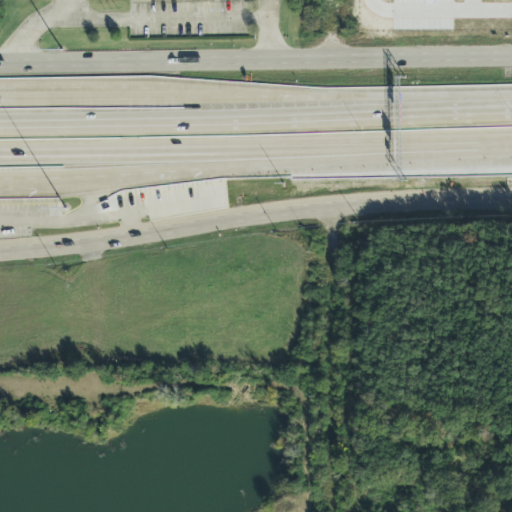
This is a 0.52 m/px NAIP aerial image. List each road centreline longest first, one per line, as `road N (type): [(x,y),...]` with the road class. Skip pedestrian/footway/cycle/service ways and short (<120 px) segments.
road 1 (primary): [(0,252),(127,241),(335,207),(511,204)]
road 2 (motorway): [(0,182),(511,151)]
road 3 (motorway): [(0,154),(511,143)]
road 4 (primary): [(511,60),(0,66)]
road 5 (motorway): [(311,121),(231,97),(0,96)]
road 6 (motorway): [(311,121),(0,129)]
road 7 (motorway): [(511,116),(311,121)]
